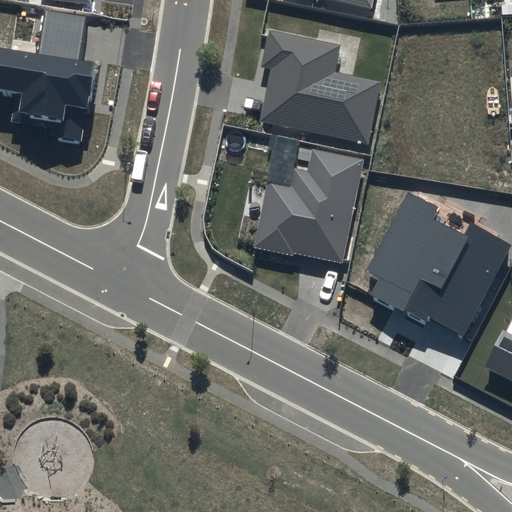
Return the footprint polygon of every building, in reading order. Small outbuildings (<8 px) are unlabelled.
[(301,0),(374,15),(376,0),(301,0)] [(272,75),(262,126),(369,149),(382,89),(336,80),(342,52),(269,37),(262,73),(272,75)] [(486,78),(483,38),(422,42),(425,85),(392,87),(396,146),(453,142),(453,148),(493,145),(490,99),(475,100),(474,79),(486,78)] [(99,63),(0,46),(0,89),(29,94),(25,120),(62,126),(60,139),(80,142),(86,112),(90,112),(99,63)] [(364,168),(315,158),(311,179),(296,176),(292,191),(269,186),(254,256),(295,264),(296,259),(343,269),(364,168)] [(408,191),(365,271),(379,279),(371,294),(426,324),(431,315),(463,332),(510,245),(470,223),(464,235),(434,219),(440,208),(408,191)] [(511,333),(503,329),(484,369),(511,382),(511,333)]
